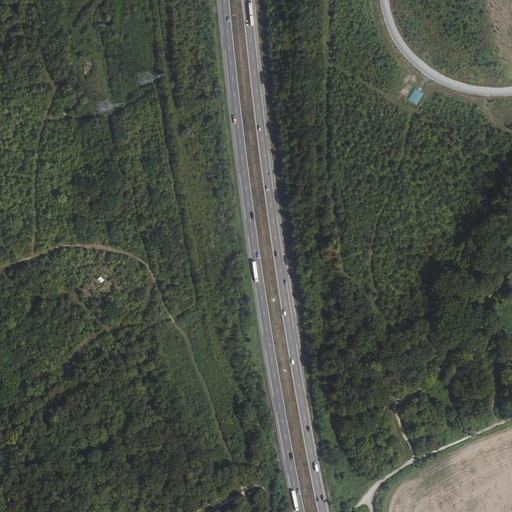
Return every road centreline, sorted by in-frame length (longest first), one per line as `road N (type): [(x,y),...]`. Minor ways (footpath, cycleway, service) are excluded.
road 1 (track): [(0,268),(90,246),(147,265),(154,279),(143,316),(149,328),(197,305),(158,88),(108,116),(80,119),(66,115),(58,82)]
road 2 (motorway): [(224,0),(299,511)]
road 3 (motorway): [(322,511),(248,0)]
road 4 (track): [(327,0),(328,175),(345,273),(378,301),(370,253),(411,111)]
road 5 (track): [(58,82),(40,135),(31,260),(0,249)]
road 6 (track): [(511,169),(326,63)]
